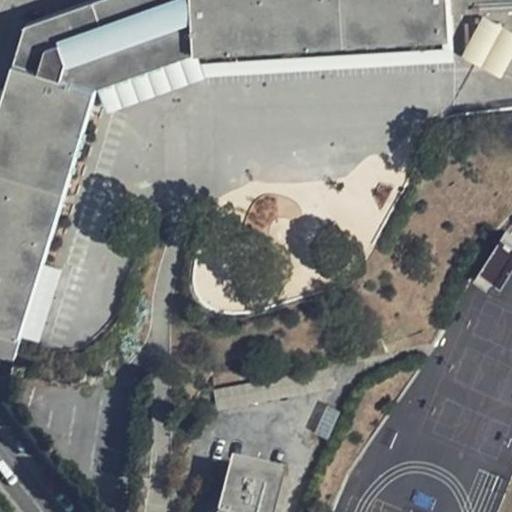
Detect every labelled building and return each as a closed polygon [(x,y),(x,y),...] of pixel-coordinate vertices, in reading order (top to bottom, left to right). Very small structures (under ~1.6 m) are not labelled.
[(0,353),(15,359),(24,333),(41,339),(60,277),(62,270),(44,265),(99,87),(200,52),(453,36),(451,23),(451,14),(511,10),(511,0),(93,0),(28,22),(0,114),(0,353)] [(485,21),(478,35),(469,53),(510,72),(511,67),(511,25),(489,14),(485,21)] [(453,36),(478,35),(485,21),(451,23),(453,36)] [(477,281),(498,294),(511,270),(511,245),(501,239),(477,281)] [(272,511),(282,475),(228,463),(215,511),(272,511)]
